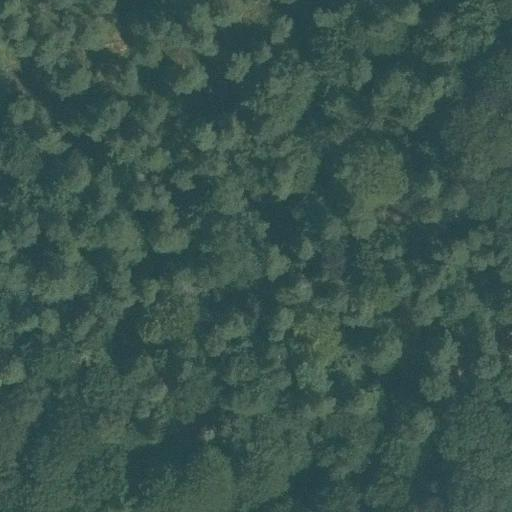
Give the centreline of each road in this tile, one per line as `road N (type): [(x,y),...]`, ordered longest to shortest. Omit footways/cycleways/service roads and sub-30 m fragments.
road 1 (track): [(450,511),(511,359)]
road 2 (track): [(511,198),(490,156),(500,93),(511,77)]
